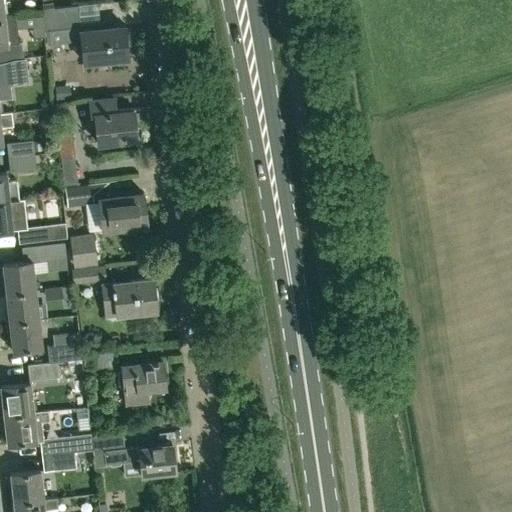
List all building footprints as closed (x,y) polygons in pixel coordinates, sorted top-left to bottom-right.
[(77,5),(42,9),(44,30),(50,29),(52,47),(61,46),(61,43),(82,41),(84,62),(107,60),(106,56),(127,54),(124,26),(81,31),(80,26),(77,5)] [(15,14),(4,15),(0,15),(0,61),(12,59),(24,58),(22,42),(18,42),(15,14)] [(112,137),(136,135),(133,111),(116,113),(115,98),(90,101),(91,116),(96,115),(99,143),(113,142),(112,137)] [(9,156),(33,153),(43,152),(43,151),(46,151),(44,139),(32,141),(32,140),(7,143),(9,156)] [(35,166),(34,160),(43,159),(43,152),(33,153),(9,156),(10,169),(35,166)] [(0,201),(18,199),(16,179),(6,180),(5,171),(0,171),(0,201)] [(91,202),(89,184),(65,187),(67,205),(91,202)] [(99,197),(102,223),(102,229),(146,223),(143,192),(99,197)] [(18,199),(0,201),(0,230),(12,229),(10,213),(20,212),(18,199)] [(65,223),(44,225),(17,228),(18,243),(46,239),(67,237),(65,223)] [(92,234),(71,237),(74,264),(96,262),(92,234)] [(21,246),(24,261),(3,264),(6,293),(35,289),(32,262),(46,260),(46,257),(66,254),(64,241),(21,246)] [(72,269),(73,283),(105,280),(104,266),(72,269)] [(105,315),(156,310),(152,278),(102,284),(105,315)] [(63,298),(73,297),(72,286),(62,287),(63,298)] [(35,289),(6,293),(9,322),(38,318),(35,289)] [(38,318),(9,322),(12,350),(41,347),(38,318)] [(56,360),(56,361),(82,358),(80,342),(47,345),(48,361),(56,360)] [(94,367),(120,364),(118,349),(93,352),(94,367)] [(149,400),(147,388),(150,388),(150,392),(163,390),(163,386),(165,385),(162,358),(122,363),(122,371),(118,371),(120,382),(124,381),(126,403),(149,400)] [(56,360),(48,361),(27,364),(29,379),(58,376),(56,361),(56,360)] [(0,386),(3,415),(33,411),(29,382),(0,385),(0,386)] [(91,432),(72,435),(43,438),(41,421),(49,420),(48,410),(40,411),(33,411),(3,415),(7,444),(19,442),(40,440),(41,454),(93,448),(91,432)] [(171,442),(130,447),(123,448),(121,432),(103,434),(106,462),(109,462),(112,465),(120,464),(123,460),(141,458),(143,478),(167,475),(166,470),(175,469),(171,442)] [(93,448),(41,454),(43,470),(76,467),(74,451),(93,449),(93,448)] [(13,501),(56,496),(56,495),(42,497),(39,469),(10,472),(13,501)] [(44,511),(44,508),(57,506),(56,496),(13,501),(14,511),(44,511)]
